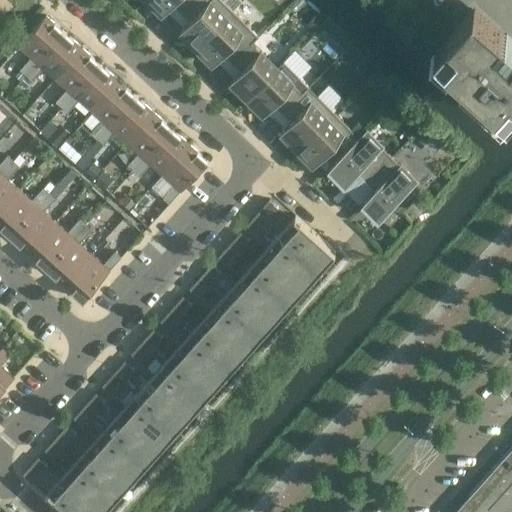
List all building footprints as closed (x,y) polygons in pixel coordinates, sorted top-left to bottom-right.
[(180,12),(192,0),(149,0),(163,13),(172,4),(180,12)] [(194,49),(233,10),(223,0),(192,0),(180,12),(189,21),(180,30),(196,46),(194,48),(194,49)] [(503,37),(471,8),(435,49),(508,115),(511,110),(511,38),(507,34),(503,37)] [(231,62),(258,35),(233,10),(194,49),(195,49),(197,47),(214,63),(222,54),(231,62)] [(26,75),(64,32),(46,15),(19,45),(31,56),(20,69),(26,75)] [(55,78),(82,48),(64,32),(26,75),(32,80),(44,67),(55,78)] [(245,99),(277,67),(252,42),(259,35),(258,35),(231,62),(240,71),(231,80),(247,96),(244,99),(245,99)] [(62,106),(100,64),(82,48),(55,78),(67,88),(56,101),(62,106)] [(343,90),(359,73),(342,58),(326,75),(343,90)] [(91,110),(118,80),(100,64),(62,106),(68,112),(79,99),(91,110)] [(281,113),(302,92),(277,67),(245,99),(245,100),(248,97),(264,113),(273,104),(281,113)] [(136,96),(118,80),(91,110),(103,120),(91,133),(97,138),(136,96)] [(330,81),(320,92),(335,106),(345,95),(330,81)] [(294,150),(334,111),(308,85),(302,92),(281,113),(290,121),(281,130),(297,146),(294,149),(294,150)] [(153,112),(136,96),(97,138),(103,144),(115,131),(127,142),(153,112)] [(331,163),(366,129),(359,136),(334,111),(294,150),(295,150),(298,147),(314,164),(323,155),(331,163)] [(171,128),(153,112),(127,142),(138,152),(127,165),(133,170),(171,128)] [(425,161),(448,135),(429,118),(405,144),(425,161)] [(189,144),(171,128),(133,170),(139,176),(150,163),(162,173),(189,144)] [(391,155),(366,129),(331,163),(329,165),(346,182),(357,172),(365,180),(391,155)] [(208,160),(189,144),(162,173),(174,184),(163,197),(169,203),(180,190),(181,190),(208,160)] [(0,175),(14,160),(8,154),(0,162),(0,175)] [(417,181),(391,155),(365,180),(374,189),(363,200),(380,217),(417,181)] [(0,211),(20,188),(8,178),(20,165),(14,160),(0,175),(0,211)] [(0,224),(11,235),(49,192),(43,186),(32,199),(20,188),(0,211),(0,224)] [(29,251),(56,220),(44,210),(55,197),(49,192),(11,235),(29,251)] [(269,199),(247,224),(256,232),(278,207),(269,199)] [(281,231),(320,267),(336,250),(297,215),(282,231),(281,231)] [(47,267),(85,224),(79,218),(68,231),(56,220),(29,251),(47,267)] [(65,282),(91,252),(80,242),(91,229),(85,224),(47,267),(65,282)] [(240,231),(218,256),(227,264),(249,239),(240,231)] [(281,233),(267,248),(306,283),(320,267),(281,231),(280,232),(281,233)] [(252,263),(292,299),(306,283),(267,248),(253,264),(252,263)] [(83,299),(110,269),(121,256),(115,251),(104,263),(91,252),(65,282),(83,299)] [(212,263),(189,288),(198,296),(221,271),(212,263)] [(252,265),(238,280),(277,315),(292,299),(252,263),(251,264),(252,265)] [(224,295),(223,296),(263,331),(277,315),(238,280),(225,296),(224,295)] [(183,295),(160,320),(169,328),(192,303),(183,295)] [(223,297),(209,313),(248,348),(263,331),(223,296),(222,297),(223,297)] [(248,348),(209,313),(195,328),(194,327),(194,328),(234,364),(248,348)] [(154,328),(131,353),(140,361),(163,336),(154,328)] [(219,380),(234,364),(194,328),(193,329),(194,330),(180,345),(219,380)] [(165,360),(205,396),(219,380),(180,345),(166,361),(165,360)] [(0,391),(14,376),(0,365),(9,355),(1,348),(0,349),(0,391)] [(125,360),(102,385),(111,393),(134,368),(125,360)] [(165,362),(151,377),(190,412),(205,396),(165,360),(164,361),(165,362)] [(136,392),(136,393),(176,428),(190,412),(151,377),(138,393),(136,392)] [(105,400),(96,392),(73,417),(83,425),(105,400)] [(136,394),(122,410),(161,444),(176,428),(136,393),(135,393),(136,394)] [(108,424),(107,425),(147,461),(161,444),(122,410),(109,425),(108,424)] [(67,424),(45,449),(54,457),(76,432),(67,424)] [(107,426),(94,442),(133,477),(147,461),(107,425),(106,425),(107,426)] [(118,493),(133,477),(94,442),(80,457),(79,456),(78,457),(118,493)] [(511,511),(511,446),(468,495),(471,498),(462,509),(453,501),(452,501),(457,506),(450,511),(511,511)] [(38,456),(23,474),(32,482),(47,465),(38,456)] [(79,459),(65,474),(104,509),(118,493),(78,457),(77,458),(79,459)] [(50,488),(49,490),(73,511),(100,511),(104,509),(65,474),(51,489),(50,488)]
